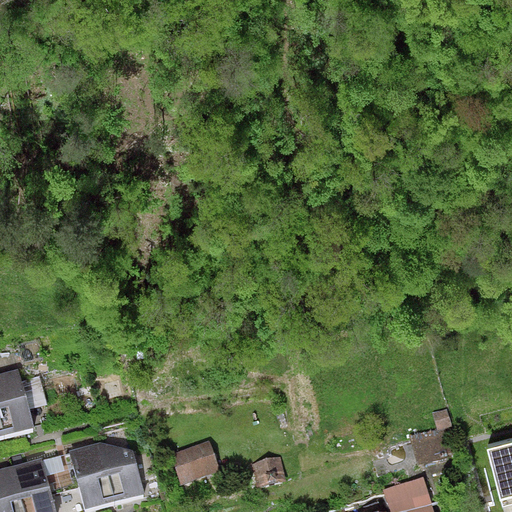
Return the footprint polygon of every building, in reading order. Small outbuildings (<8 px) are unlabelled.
[(18,368),(0,372),(0,436),(34,427),(18,368)] [(433,412),(438,430),(443,429),(452,426),(447,408),(433,412)] [(438,430),(410,438),(417,465),(450,456),(443,429),(438,430)] [(209,440),(170,454),(181,484),(220,470),(209,440)] [(511,511),(511,441),(486,449),(496,488),(489,490),(493,505),(488,506),(489,511),(511,511)] [(101,442),(70,450),(70,453),(80,488),(85,509),(144,493),(141,480),(134,453),(133,451),(101,442)] [(149,449),(134,453),(141,480),(156,476),(149,449)] [(80,488),(70,453),(43,461),(53,495),(80,488)] [(280,456),(253,464),(259,487),(287,480),(280,456)] [(42,457),(0,469),(0,511),(57,511),(53,495),(43,461),(42,457)] [(433,511),(422,477),(383,490),(390,511),(386,511),(433,511)]
